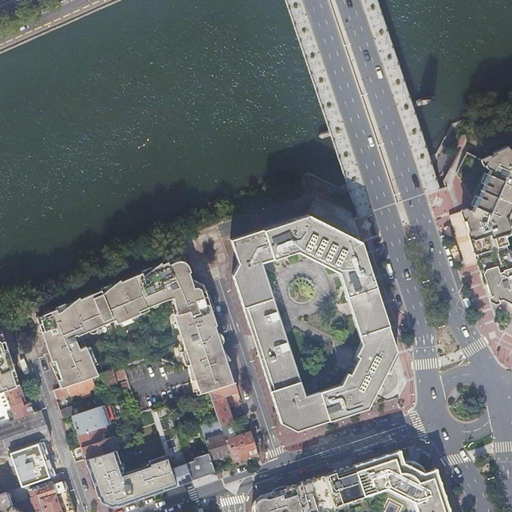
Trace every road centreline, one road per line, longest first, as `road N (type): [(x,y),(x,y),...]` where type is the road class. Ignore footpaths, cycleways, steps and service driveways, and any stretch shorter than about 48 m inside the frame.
road 1 (primary): [(314,0),(420,308),(435,395)]
road 2 (primary): [(486,380),(445,303),(345,0)]
road 3 (residential): [(279,465),(200,233)]
road 4 (residential): [(11,304),(84,511)]
road 5 (residential): [(436,415),(279,465)]
